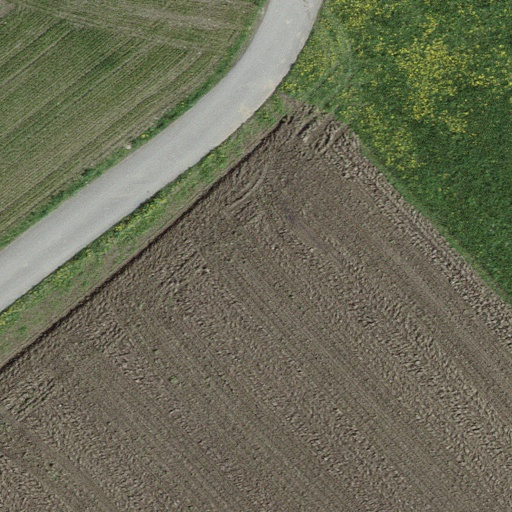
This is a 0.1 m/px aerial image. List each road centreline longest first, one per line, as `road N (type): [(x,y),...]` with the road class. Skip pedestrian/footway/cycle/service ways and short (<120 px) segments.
road 1 (motorway): [(511,99),(297,180),(0,270)]
road 2 (motorway): [(68,511),(511,383)]
road 3 (track): [(297,0),(239,93),(0,281)]
